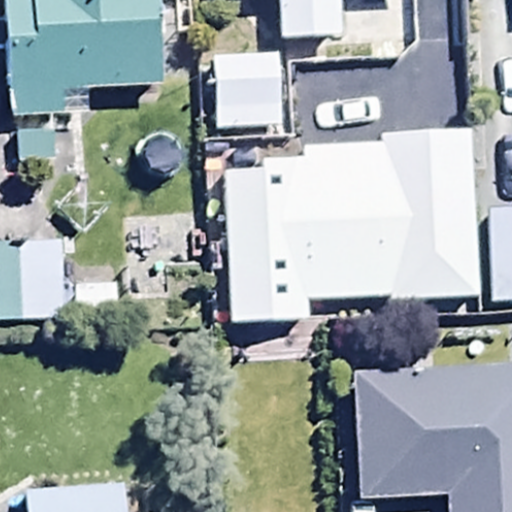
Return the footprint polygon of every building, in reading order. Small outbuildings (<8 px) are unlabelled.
[(150,87),(145,0),(0,0),(0,121),(55,119),(54,91),(150,87)] [(454,0),(269,0),(270,38),(325,37),(325,54),(455,51),(454,0)] [(238,58),(204,59),(205,100),(267,98),(265,46),(238,47),(238,58)] [(362,198),(365,304),(472,301),(469,196),(362,198)] [(511,204),(477,205),(480,301),(511,300),(511,204)] [(295,322),(354,320),(350,213),(292,215),(295,322)] [(0,240),(0,322),(56,321),(54,239),(0,240)] [(511,511),(511,365),(344,374),(351,503),(436,498),(436,511),(511,511)] [(17,491),(17,511),(115,511),(115,486),(17,491)]
